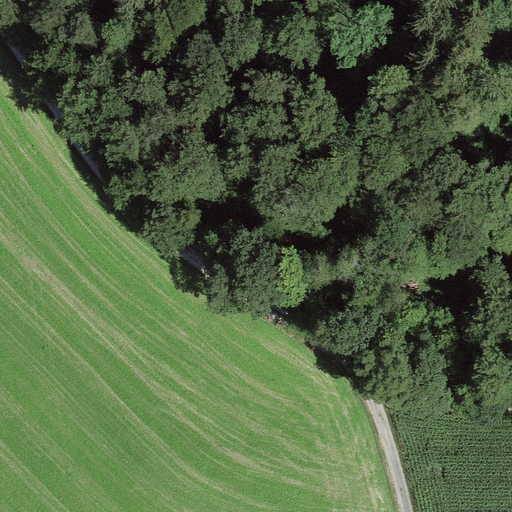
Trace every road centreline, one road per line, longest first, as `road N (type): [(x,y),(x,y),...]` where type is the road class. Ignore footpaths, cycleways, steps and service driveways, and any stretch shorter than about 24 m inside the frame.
road 1 (track): [(511,36),(455,72),(424,134),(391,237),(326,286),(256,293),(223,280),(118,185),(64,127),(0,19)]
road 2 (track): [(406,511),(379,405),(356,367),(391,237)]
road 3 (track): [(379,405),(511,390)]
road 4 (track): [(356,367),(256,293)]
